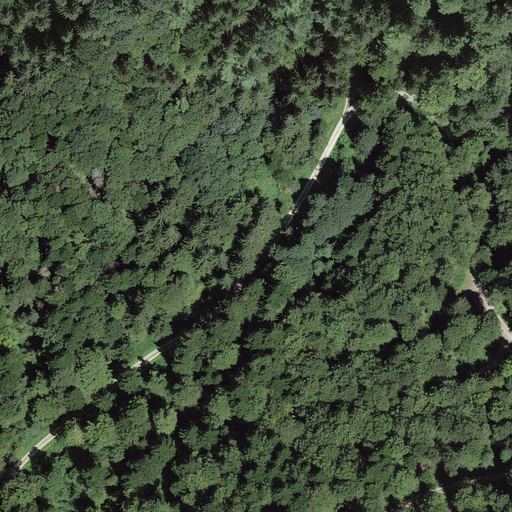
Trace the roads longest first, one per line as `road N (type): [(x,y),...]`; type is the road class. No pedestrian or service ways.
road 1 (track): [(511,336),(481,291),(441,124),(414,97),(367,96),(346,106),(300,198),(215,306),(65,421),(0,490)]
road 2 (track): [(237,0),(65,164),(0,197)]
road 3 (track): [(392,511),(431,488),(511,473)]
